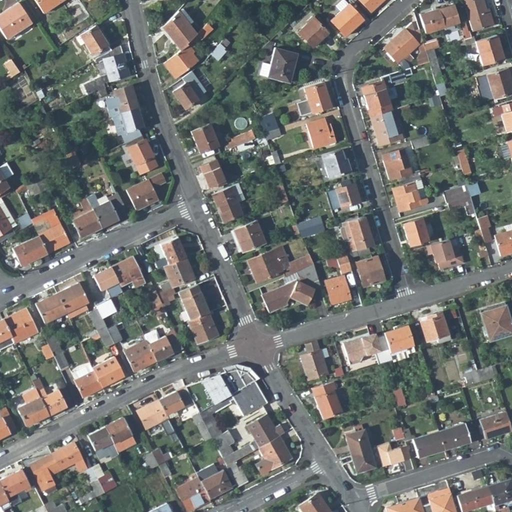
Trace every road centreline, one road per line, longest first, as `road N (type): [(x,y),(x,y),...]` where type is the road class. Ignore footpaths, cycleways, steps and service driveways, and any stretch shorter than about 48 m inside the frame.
road 1 (residential): [(411,0),(351,53),(340,82),(408,303)]
road 2 (residential): [(255,346),(176,370),(0,460)]
road 3 (residential): [(197,203),(4,298)]
road 4 (residential): [(133,0),(154,101),(197,203)]
road 5 (residential): [(511,461),(496,454),(352,501)]
road 6 (residential): [(255,346),(408,303)]
road 7 (residential): [(197,203),(255,346)]
road 8 (residential): [(327,461),(255,346)]
